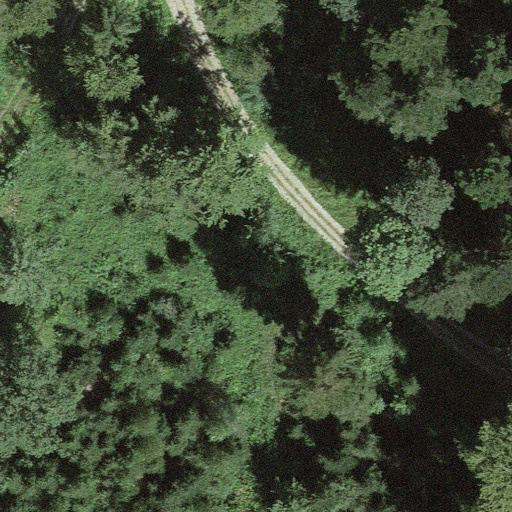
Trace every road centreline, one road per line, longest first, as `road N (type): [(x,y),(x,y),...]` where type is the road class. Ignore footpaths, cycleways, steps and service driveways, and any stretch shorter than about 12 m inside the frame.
road 1 (track): [(181,0),(251,130),(307,210),(384,285),(511,373)]
road 2 (track): [(75,0),(0,129)]
